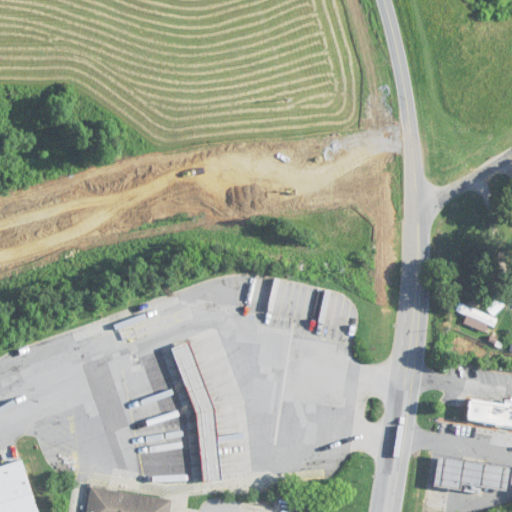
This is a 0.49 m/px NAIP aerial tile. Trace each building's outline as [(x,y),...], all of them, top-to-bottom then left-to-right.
[(494,329),(497,315),(457,306),(455,313),(466,316),(464,322),(494,329)] [(204,481),(196,412),(170,348),(190,341),(215,409),(221,480),(204,481)] [(511,401),(468,395),(464,422),(511,428),(511,401)] [(511,469),(511,466),(438,455),(433,483),(508,494),(511,469)] [(85,511),(90,486),(170,500),(168,511),(85,511)]
